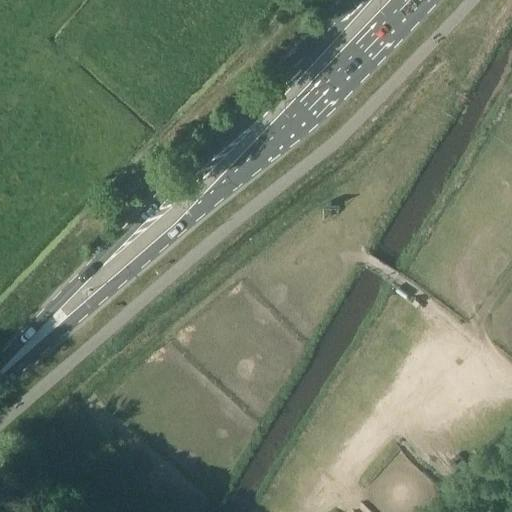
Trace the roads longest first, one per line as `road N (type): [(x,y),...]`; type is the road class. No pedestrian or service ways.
road 1 (primary): [(0,400),(410,0)]
road 2 (primary): [(349,0),(0,361)]
road 3 (track): [(511,367),(399,276),(353,248),(332,251)]
